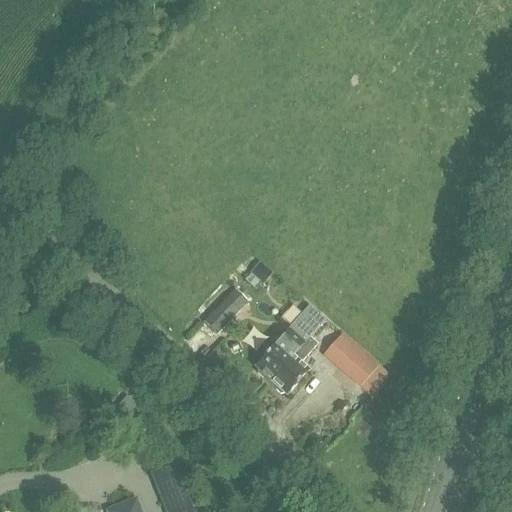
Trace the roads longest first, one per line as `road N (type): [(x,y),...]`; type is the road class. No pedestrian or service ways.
road 1 (unclassified): [(329,511),(269,445),(0,194)]
road 2 (tertiary): [(434,511),(511,269)]
